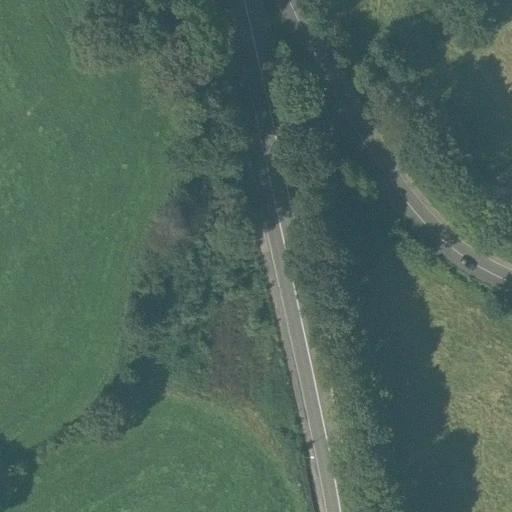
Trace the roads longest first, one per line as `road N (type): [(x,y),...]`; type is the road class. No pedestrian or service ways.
road 1 (secondary): [(227,0),(333,511)]
road 2 (tertiary): [(287,0),(362,147),(423,229),(511,286)]
